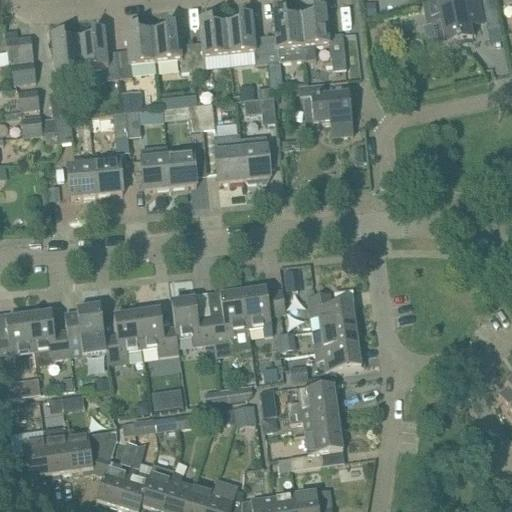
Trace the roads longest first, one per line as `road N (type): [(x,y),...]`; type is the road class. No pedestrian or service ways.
road 1 (unclassified): [(370,227),(0,262)]
road 2 (residential): [(391,225),(382,138),(390,126),(511,89)]
road 3 (residential): [(2,0),(37,14),(162,0)]
road 4 (residential): [(392,370),(370,227)]
road 5 (residential): [(379,511),(392,370)]
road 6 (residential): [(511,494),(471,370)]
road 7 (unclassified): [(511,239),(391,225)]
